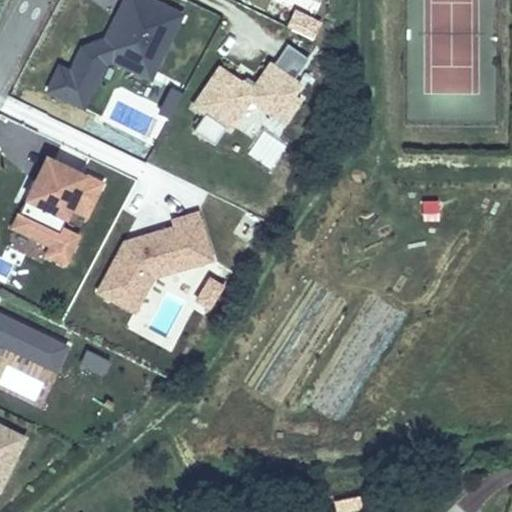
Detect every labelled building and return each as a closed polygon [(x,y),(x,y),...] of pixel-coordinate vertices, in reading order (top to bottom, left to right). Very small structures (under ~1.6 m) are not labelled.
[(182,14),(154,0),(123,0),(105,38),(82,46),(70,70),(59,65),(48,89),(84,107),(105,62),(112,60),(151,79),(182,14)] [(200,8),(191,28),(211,38),(221,18),(200,8)] [(316,41),(324,23),(295,10),(287,27),(316,41)] [(310,59),(290,45),(275,66),(296,80),(310,59)] [(275,66),(272,64),(255,88),(246,82),(244,84),(221,68),(195,106),(231,131),(252,100),(285,123),(301,100),(295,96),(303,85),(296,80),(275,66)] [(170,119),(182,93),(170,87),(157,113),(170,119)] [(46,156),(34,181),(43,186),(55,160),(46,156)] [(103,182),(55,160),(43,186),(34,181),(26,197),(30,200),(26,209),(22,206),(12,226),(51,245),(47,254),(64,262),(77,235),(61,227),(70,208),(87,216),(103,182)] [(26,197),(22,206),(26,209),(30,200),(26,197)] [(124,241),(97,291),(134,311),(153,277),(186,267),(181,250),(207,243),(198,213),(171,221),(173,227),(137,237),(139,242),(130,244),(124,241)] [(186,267),(212,259),(207,243),(181,250),(186,267)] [(224,285),(208,275),(192,300),(208,310),(224,285)] [(0,343),(57,371),(70,344),(0,310),(0,343)] [(110,360),(87,350),(81,364),(103,375),(110,360)] [(0,426),(2,422),(0,421),(0,491),(1,492),(28,435),(11,427),(9,431),(0,426)] [(11,427),(2,422),(0,426),(9,431),(11,427)] [(336,511),(362,506),(360,495),(334,500),(336,511)]
